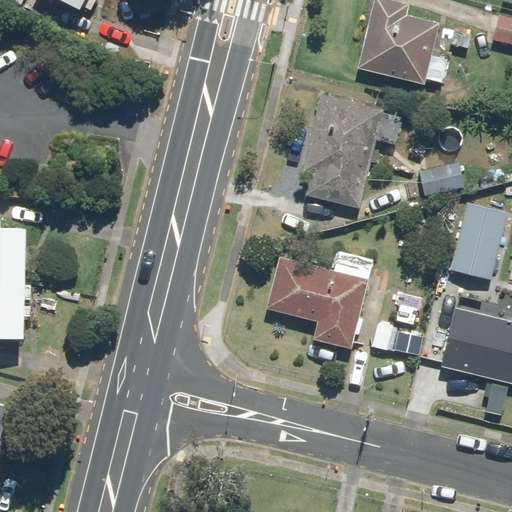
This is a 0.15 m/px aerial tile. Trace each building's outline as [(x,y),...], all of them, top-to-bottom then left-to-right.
[(409,2),(399,0),(375,0),(360,66),(446,86),(452,59),(435,55),(443,22),(407,13),(409,2)] [(511,16),(500,14),(494,38),(511,42),(511,16)] [(404,106),(322,89),(306,170),(315,172),(311,192),(366,203),(379,140),(397,143),(404,106)] [(462,160),(418,169),(424,195),(467,186),(462,160)] [(511,207),(468,197),(451,265),(496,276),(511,207)] [(0,220),(0,336),(33,336),(33,221),(0,220)] [(332,266),(284,255),(271,308),(321,319),(317,336),(356,345),(376,257),(336,248),(332,266)] [(511,318),(457,305),(443,363),(511,379),(511,318)] [(0,398),(0,469),(14,401),(0,398)]
